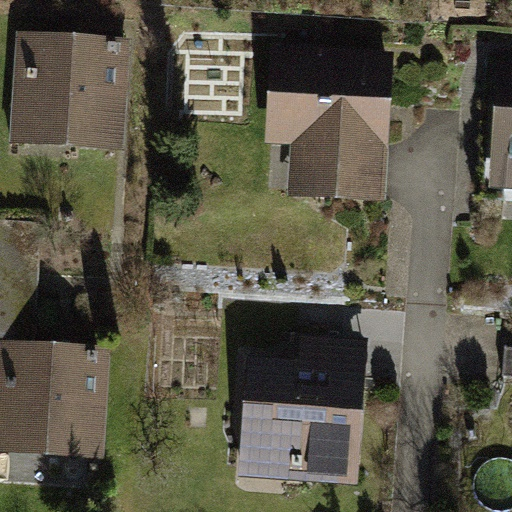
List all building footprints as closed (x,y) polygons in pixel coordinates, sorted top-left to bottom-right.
[(21,44),(13,154),(122,162),(130,52),(21,44)] [(400,55),(271,50),(267,149),(296,150),(294,211),(393,215),(396,155),(400,55)] [(511,68),(500,68),(493,201),(511,201),(511,68)] [(42,220),(0,218),(0,333),(38,335),(42,220)] [(292,365),(251,363),(245,493),(280,494),(281,484),(364,487),(370,339),(293,336),(292,365)] [(113,353),(1,346),(0,366),(0,456),(106,463),(113,353)]
